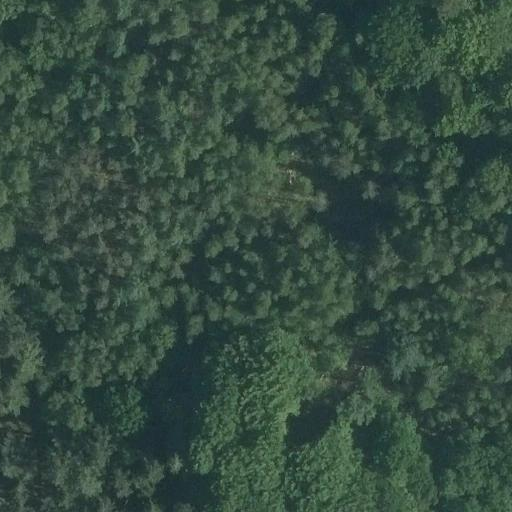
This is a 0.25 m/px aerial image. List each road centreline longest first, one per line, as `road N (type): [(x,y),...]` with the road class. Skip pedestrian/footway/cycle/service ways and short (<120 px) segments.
road 1 (track): [(0,424),(313,410),(511,435)]
road 2 (track): [(511,105),(410,0)]
